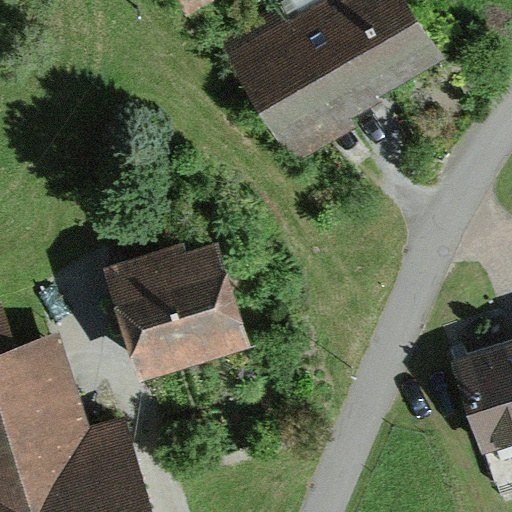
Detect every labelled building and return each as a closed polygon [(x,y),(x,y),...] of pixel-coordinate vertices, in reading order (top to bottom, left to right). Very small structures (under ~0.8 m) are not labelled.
[(185,0),(191,12),(215,0),(185,0)] [(328,0),(229,57),(291,164),(355,127),(347,115),(443,60),(408,0),(328,0)] [(210,252),(112,283),(139,370),(237,340),(210,252)] [(0,511),(150,511),(122,426),(90,436),(57,337),(16,350),(0,301),(0,511)] [(511,343),(452,363),(481,452),(511,441),(511,343)]
